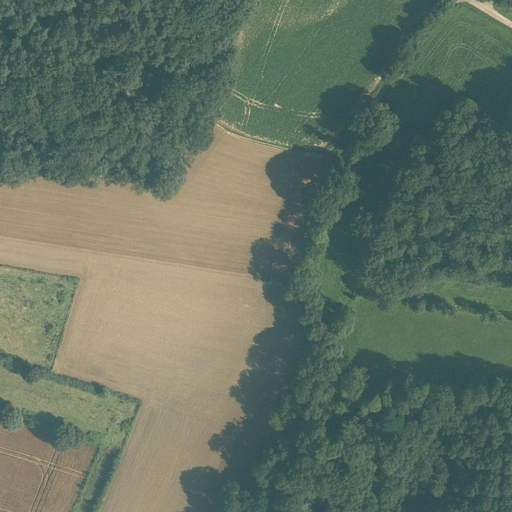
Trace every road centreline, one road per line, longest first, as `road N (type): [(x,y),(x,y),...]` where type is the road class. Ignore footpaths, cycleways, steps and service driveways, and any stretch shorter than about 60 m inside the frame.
road 1 (unclassified): [(225,511),(318,370),(298,271),(343,157),(429,24),(455,0)]
road 2 (track): [(224,0),(188,70),(151,110),(123,117),(0,90)]
